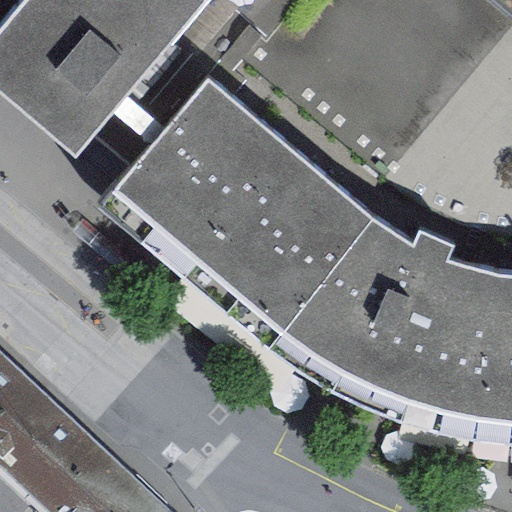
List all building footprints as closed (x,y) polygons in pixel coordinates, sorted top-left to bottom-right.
[(92,129),(130,161),(208,70),(266,0),(17,0),(0,21),(0,84),(75,149),(92,129)] [(266,0),(208,70),(373,209),(411,234),(454,253),(499,265),(511,265),(511,5),(505,0),(266,0)] [(98,199),(268,342),(373,209),(208,70),(130,161),(98,199)] [(470,432),(511,435),(511,265),(499,265),(454,253),(411,234),(373,209),(268,342),(328,382),(394,412),(470,432)] [(81,439),(0,362),(0,452),(35,486),(81,439)] [(159,511),(81,439),(35,486),(62,511),(159,511)]
